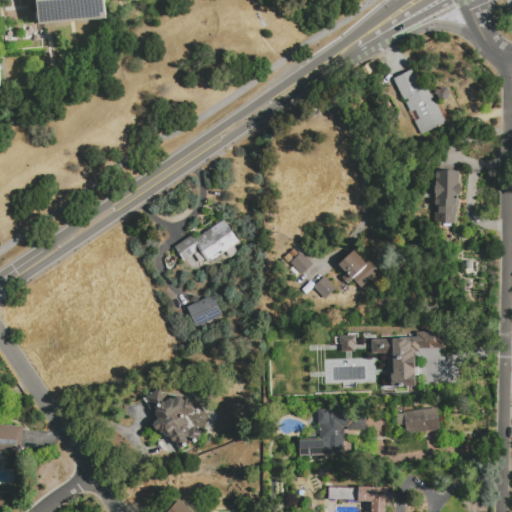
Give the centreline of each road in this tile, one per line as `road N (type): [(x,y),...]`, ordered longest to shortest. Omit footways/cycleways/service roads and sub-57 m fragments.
road 1 (secondary): [(399,0),(41,251)]
road 2 (residential): [(511,78),(500,511)]
road 3 (secondary): [(0,292),(358,50)]
road 4 (residential): [(0,337),(118,511)]
